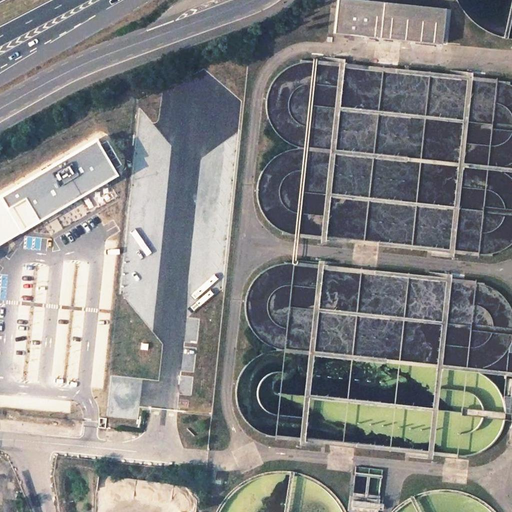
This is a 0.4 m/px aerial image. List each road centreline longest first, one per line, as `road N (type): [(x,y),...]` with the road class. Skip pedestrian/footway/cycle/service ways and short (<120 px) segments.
road 1 (secondary): [(258,0),(94,59),(0,108)]
road 2 (motorway): [(0,62),(110,0)]
